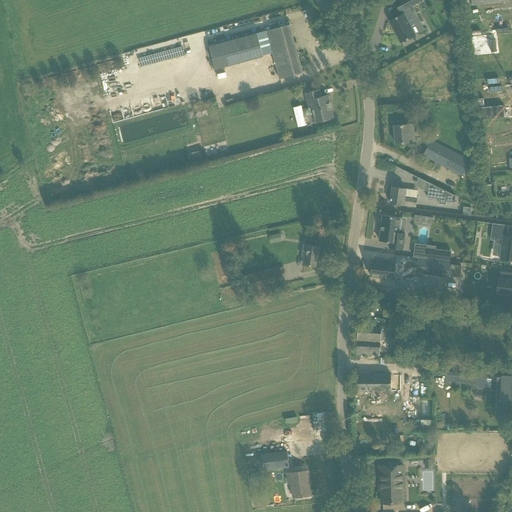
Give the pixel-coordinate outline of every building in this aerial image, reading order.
[(389,21),(400,43),(415,35),(411,27),(418,24),(410,7),(421,2),(420,0),(398,0),(394,2),(399,12),(402,11),(403,13),(389,21)] [(273,54),(279,79),(303,73),(290,25),(266,31),(273,54)] [(266,31),(257,33),(263,57),(273,54),(266,31)] [(310,102),(316,123),(334,118),(328,95),(321,96),(319,89),(305,93),(308,102),(310,102)] [(503,105),(479,108),(480,120),(504,117),(503,105)] [(413,124),(394,126),(395,144),(410,142),(414,141),(413,124)] [(423,155),(462,175),(470,161),(431,141),(423,155)] [(190,161),(202,159),(200,150),(188,152),(190,161)] [(455,195),(429,183),(427,197),(439,199),(439,203),(445,204),(446,201),(454,202),(455,195)] [(415,206),(417,191),(392,187),(390,203),(400,204),(415,206)] [(382,215),(379,241),(389,242),(389,248),(403,250),(405,233),(398,232),(400,217),(382,215)] [(423,215),(422,224),(431,225),(432,216),(423,215)] [(492,223),(490,240),(499,241),(499,240),(502,240),(500,259),(511,260),(511,236),(507,235),(509,225),(492,223)] [(303,264),(307,265),(316,266),(319,247),(304,244),(302,257),(304,257),(303,264)] [(429,248),(428,259),(450,261),(451,251),(438,249),(429,248)] [(372,260),(370,276),(393,279),(395,263),(372,260)] [(249,275),(253,292),(284,284),(279,267),(249,275)] [(498,278),(496,293),(509,294),(509,297),(511,297),(511,279),(511,280),(511,279),(511,268),(501,268),(500,274),(501,275),(501,279),(498,278)] [(356,354),(366,355),(379,356),(380,340),(390,341),(391,328),(382,327),(358,325),(356,354)] [(444,386),(485,389),(486,379),(487,375),(446,372),(444,386)] [(497,382),(496,405),(511,405),(511,372),(497,372),(497,380),(497,382)] [(354,391),(400,391),(400,375),(354,375),(354,391)] [(414,394),(428,394),(427,384),(414,385),(414,394)] [(282,425),(284,443),(304,441),(301,423),(282,425)] [(286,451),(261,454),(263,470),(288,467),(286,451)] [(404,466),(379,466),(379,490),(382,490),(382,503),(401,503),(401,489),(405,489),(404,466)] [(308,496),(307,484),(309,483),(307,471),(287,473),(289,483),(291,483),(293,498),(308,496)] [(261,473),(251,474),(252,483),(262,482),(261,473)]
